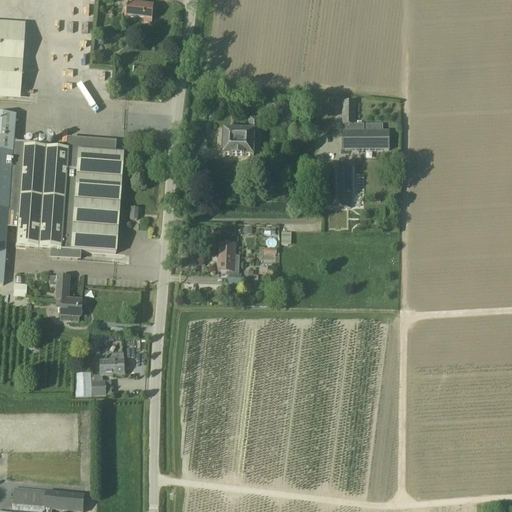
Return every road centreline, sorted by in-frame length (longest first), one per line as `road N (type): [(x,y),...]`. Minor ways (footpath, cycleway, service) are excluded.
road 1 (unclassified): [(152,511),(159,329),(192,0)]
road 2 (track): [(511,497),(381,507),(153,481)]
road 3 (track): [(399,319),(406,0)]
